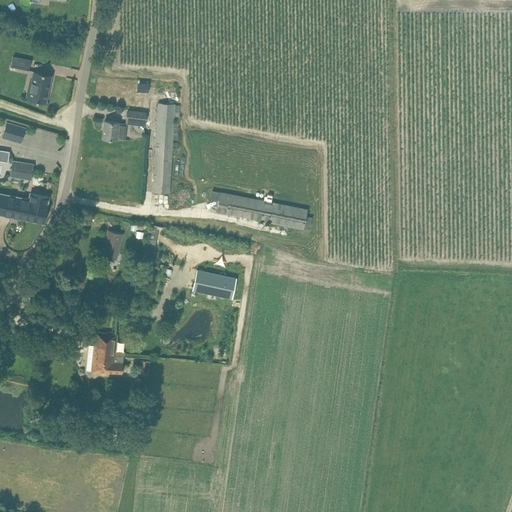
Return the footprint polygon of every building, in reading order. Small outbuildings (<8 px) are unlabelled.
[(13,56),(11,66),(28,70),(30,60),(13,56)] [(52,74),(33,70),(31,81),(30,81),(27,98),(46,102),(52,74)] [(158,103),(152,192),(170,193),(175,104),(158,103)] [(128,110),(127,119),(145,121),(146,112),(128,110)] [(103,137),(116,139),(116,138),(124,139),(126,123),(118,123),(118,122),(104,120),(103,137)] [(23,135),(25,128),(6,123),(2,136),(13,139),(15,133),(23,135)] [(27,172),(28,162),(13,160),(12,169),(27,172)] [(212,189),(210,202),(217,200),(215,211),(303,228),(303,225),(310,227),(312,216),(305,215),(307,209),(212,189)] [(0,212),(34,220),(43,222),(49,196),(39,194),(37,201),(0,191),(0,212)] [(121,233),(108,229),(101,255),(115,259),(121,233)] [(193,289),(232,297),(236,278),(197,269),(193,289)] [(95,331),(94,345),(91,370),(122,374),(123,356),(114,355),(117,333),(95,331)] [(140,360),(139,373),(149,374),(150,361),(140,360)] [(116,429),(115,440),(132,442),(133,431),(116,429)]
